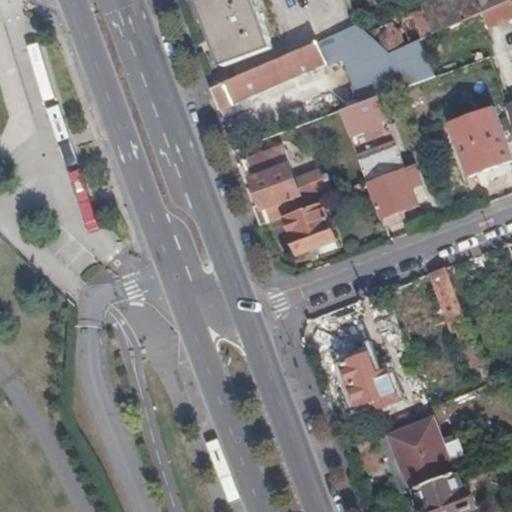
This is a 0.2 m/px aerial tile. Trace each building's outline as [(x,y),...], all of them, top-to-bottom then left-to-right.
[(206,0),(208,4),(205,6),(229,69),(277,51),(258,0),(206,0)] [(485,15),(479,0),(446,0),(425,9),(427,14),(372,37),(394,56),(424,43),(485,15)] [(511,0),(479,0),(485,15),(497,10),(511,3),(511,0)] [(372,37),(362,28),(338,38),(347,59),(367,106),(390,97),(407,91),(394,56),(372,37)] [(338,38),(216,92),(224,113),(253,100),(347,59),(338,38)] [(424,43),(394,56),(407,91),(441,78),(424,43)] [(390,97),(367,106),(346,114),(374,188),(389,230),(409,223),(406,215),(424,209),(416,191),(426,187),(420,170),(411,173),(385,104),(391,101),(390,97)] [(253,100),(224,113),(226,121),(257,108),(253,100)] [(494,173),(511,165),(511,147),(499,112),(457,127),(476,180),(494,173)] [(250,163),(273,226),(290,219),(322,208),(311,179),(301,182),(288,149),(250,163)] [(511,175),(511,165),(494,173),(497,181),(511,175)] [(322,208),(290,219),(297,238),(296,239),(297,241),(295,244),(299,254),(303,254),(304,257),(327,248),(341,243),(327,205),(322,208)] [(341,243),(327,248),(329,254),(343,248),(341,243)] [(450,270),(433,276),(455,335),(472,329),(450,270)] [(313,316),(318,346),(370,337),(365,307),(313,316)] [(379,354),(346,366),(362,408),(380,401),(384,410),(401,403),(390,373),(386,373),(379,354)] [(405,473),(413,493),(456,477),(451,465),(466,459),(460,444),(446,450),(431,412),(380,431),(385,443),(392,439),(400,460),(405,473)] [(402,475),(405,473),(400,460),(397,462),(402,475)] [(463,496),(470,493),(463,474),(456,477),(463,496)] [(456,477),(413,493),(420,511),(474,511),(477,511),(470,493),(463,496),(456,477)]
